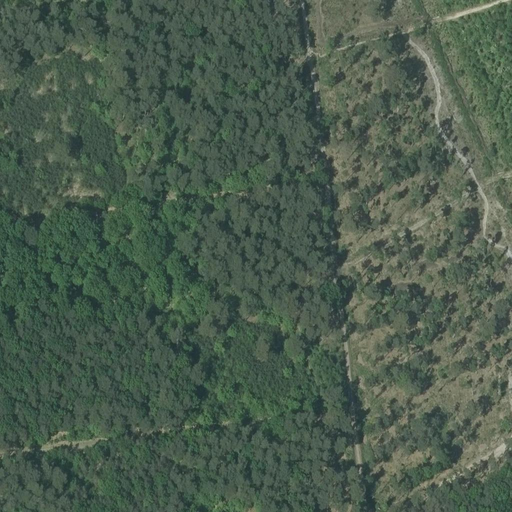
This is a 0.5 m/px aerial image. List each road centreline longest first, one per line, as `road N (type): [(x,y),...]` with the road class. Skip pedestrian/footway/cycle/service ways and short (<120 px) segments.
road 1 (track): [(364,511),(298,0)]
road 2 (track): [(374,511),(496,459)]
